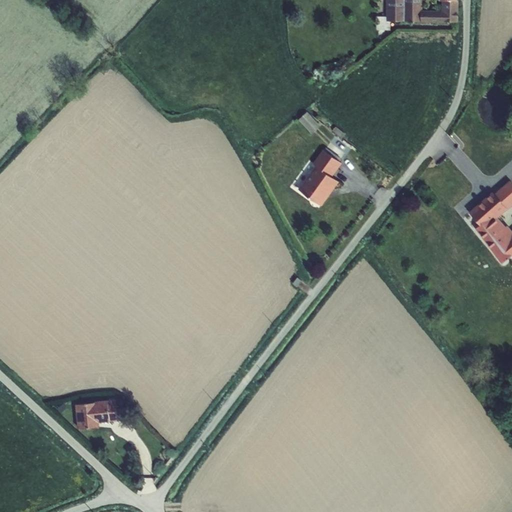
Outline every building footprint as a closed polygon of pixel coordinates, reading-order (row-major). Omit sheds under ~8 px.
[(383,0),(383,17),(393,17),(453,20),(453,0),(438,0),(438,4),(434,4),(434,8),(418,7),(418,0),(383,0)] [(300,120),(314,133),(323,124),(309,111),(300,120)] [(463,132),(444,149),(471,177),(489,159),(463,132)] [(326,172),(336,159),(319,146),(308,160),(311,162),(293,184),(314,200),(332,177),(326,172)] [(471,177),(444,149),(430,164),(456,192),(471,177)] [(487,196),(498,209),(511,196),(511,191),(504,182),(490,193),(487,196)] [(487,196),(490,193),(488,191),(465,211),(476,225),(484,235),(480,238),(497,261),(511,248),(511,230),(505,237),(488,217),(498,209),(487,196)] [(476,225),(472,227),(480,238),(484,235),(476,225)] [(297,277),(293,283),(297,286),(302,280),(297,277)] [(70,404),(69,425),(89,426),(89,420),(111,421),(111,406),(70,404)]
